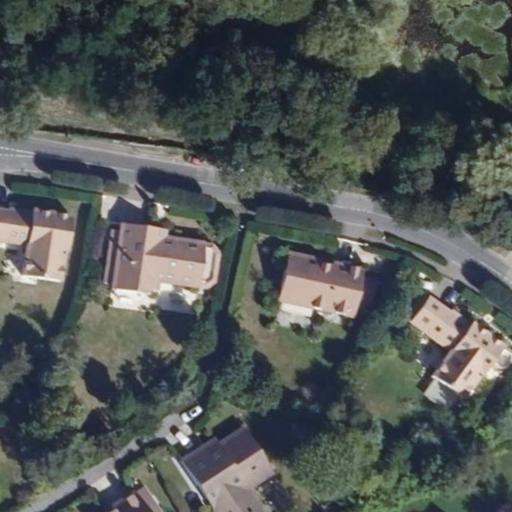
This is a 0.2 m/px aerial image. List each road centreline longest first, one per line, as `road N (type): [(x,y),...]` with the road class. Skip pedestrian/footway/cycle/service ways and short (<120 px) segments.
road 1 (residential): [(511,285),(389,218),(0,147)]
road 2 (residential): [(33,511),(192,412)]
